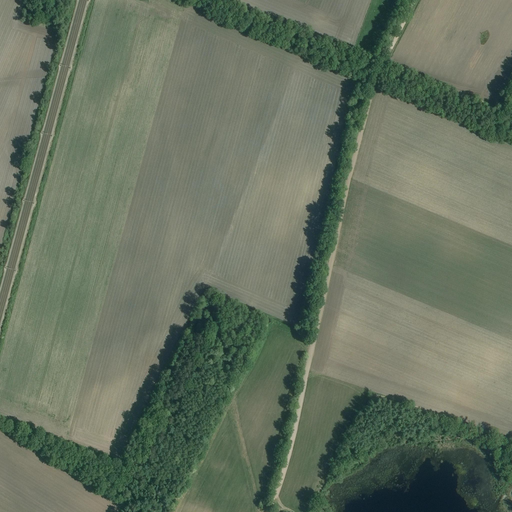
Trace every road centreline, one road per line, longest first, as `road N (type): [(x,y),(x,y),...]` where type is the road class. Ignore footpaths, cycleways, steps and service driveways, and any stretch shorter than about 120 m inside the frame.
road 1 (track): [(278,489),(364,114),(415,0)]
road 2 (track): [(262,511),(230,391)]
